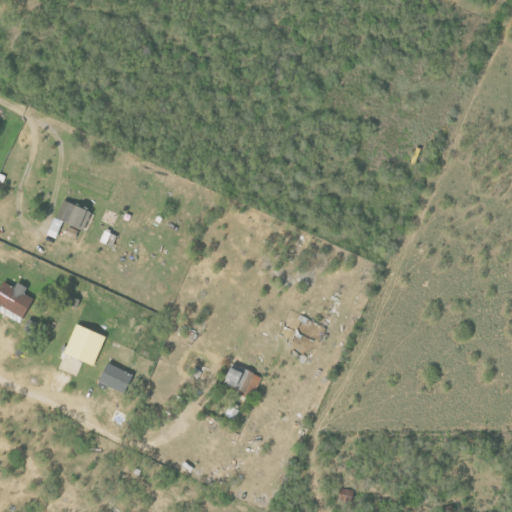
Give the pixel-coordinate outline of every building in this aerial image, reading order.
[(65,221),(86,230),(94,212),(65,199),(50,235),(58,238),(65,221)] [(6,315),(22,323),(34,299),(25,294),(29,287),(19,282),(16,287),(4,281),(0,289),(0,306),(8,310),(6,315)] [(96,366),(108,336),(78,324),(66,353),(96,366)] [(135,375),(109,363),(100,381),(126,394),(135,375)] [(238,393),(255,398),(262,375),(232,366),(227,383),(240,387),(238,393)] [(225,414),(234,420),(240,411),(231,405),(225,414)]
